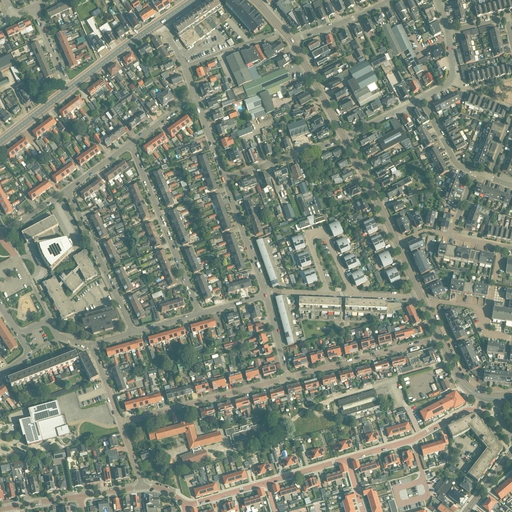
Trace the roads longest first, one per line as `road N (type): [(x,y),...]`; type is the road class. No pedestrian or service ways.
road 1 (residential): [(198,313),(129,145)]
road 2 (residential): [(120,422),(286,377)]
road 3 (residential): [(286,377),(439,339)]
road 4 (residential): [(132,332),(66,191)]
road 5 (residential): [(328,294),(308,242),(319,231),(350,295)]
road 6 (residential): [(223,179),(343,139)]
road 7 (residential): [(265,295),(223,179)]
road 8 (residential): [(434,301),(461,366),(497,396)]
